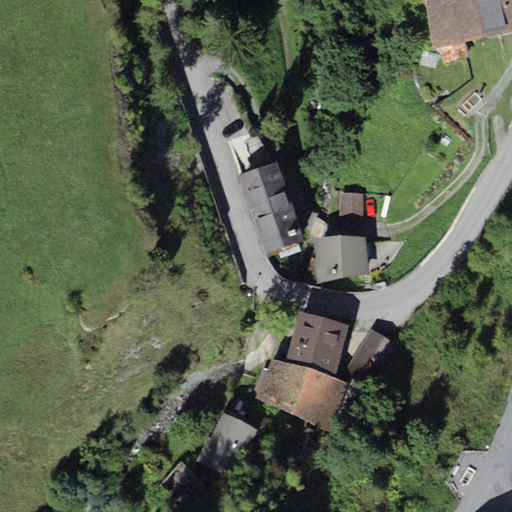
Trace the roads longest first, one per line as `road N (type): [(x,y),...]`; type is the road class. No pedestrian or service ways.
road 1 (tertiary): [(511,151),(417,287),(365,305),(280,293),(250,263),(165,0)]
road 2 (track): [(187,69),(229,71),(309,220),(359,234),(417,217),(472,170),(479,116),(511,68)]
road 3 (track): [(283,0),(294,188)]
